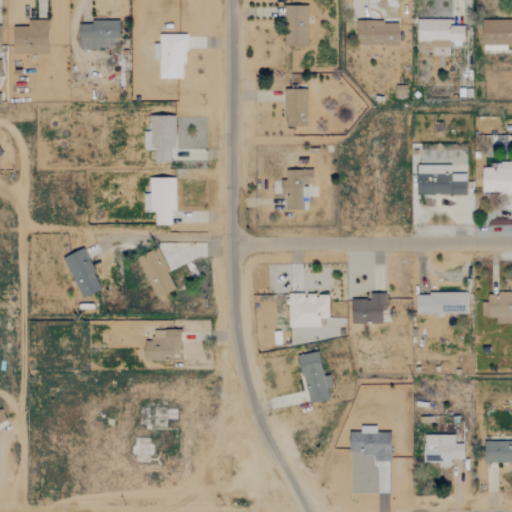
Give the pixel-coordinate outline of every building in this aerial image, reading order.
[(308,6),(284,6),(284,46),(307,46),(308,6)] [(417,41),(431,41),(431,47),(449,47),(449,41),(464,41),(464,26),(449,25),(449,20),(417,19),(417,41)] [(511,19),(482,20),(483,51),(506,50),(506,46),(511,45),(511,23),(511,19)] [(13,54),(48,53),(47,20),(27,20),(27,26),(12,27),(13,54)] [(398,22),(357,21),(356,45),(397,46),(398,22)] [(158,79),(184,79),(184,34),(159,34),(159,44),(153,44),(153,58),(158,58),(158,79)] [(306,91),(284,91),(285,126),(307,126),(306,91)] [(175,116),(149,115),(148,132),(143,132),(143,150),(155,150),(154,162),(170,163),(171,149),(174,149),(175,116)] [(482,193),(511,193),(511,163),(500,163),(500,168),(482,168),(482,193)] [(417,195),(465,195),(465,174),(450,174),(450,166),(417,165),(417,195)] [(307,210),(307,185),(312,185),(312,170),(286,170),(286,180),(280,180),(280,195),(286,195),(286,210),(307,210)] [(173,178),(148,178),(148,194),(143,194),(143,211),(155,211),(154,225),(173,225),(173,178)] [(82,248),(62,258),(82,298),(102,289),(82,248)] [(137,258),(156,298),(175,289),(156,249),(137,258)] [(496,324),(511,323),(511,291),(511,292),(511,303),(481,304),(482,317),(496,317),(496,324)] [(467,292),(428,292),(428,295),(415,295),(415,314),(467,314),(467,292)] [(320,327),(319,318),(328,318),(328,294),(303,295),(302,293),(287,293),(288,327),(320,327)] [(384,294),(370,293),(370,300),(351,300),(351,323),(383,323),(384,294)] [(144,360),(179,361),(179,330),(151,330),(151,341),(145,341),(144,360)] [(299,355),(307,404),(328,400),(326,388),(331,387),(329,375),(322,376),(318,352),(299,355)] [(390,433),(376,432),(376,427),(360,426),(360,433),(349,432),(349,452),(375,453),(375,461),(389,461),(390,433)] [(423,462),(438,463),(438,467),(450,467),(450,459),(463,459),(463,444),(454,444),(454,435),(424,435),(423,462)] [(511,462),(511,441),(483,442),(484,463),(511,462)]
